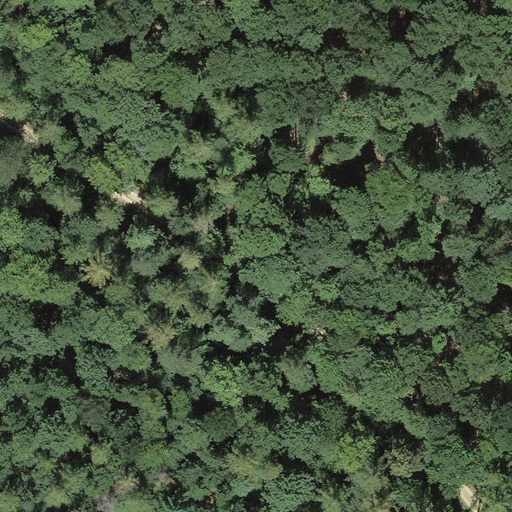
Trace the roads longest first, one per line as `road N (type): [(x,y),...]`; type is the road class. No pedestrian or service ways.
road 1 (track): [(483,511),(314,324),(0,116)]
road 2 (track): [(401,511),(346,357)]
